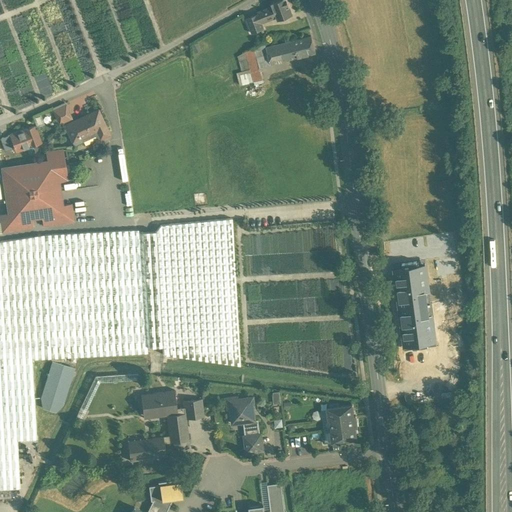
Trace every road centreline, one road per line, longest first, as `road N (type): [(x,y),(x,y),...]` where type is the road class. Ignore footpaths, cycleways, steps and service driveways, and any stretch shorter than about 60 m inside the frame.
road 1 (residential): [(316,0),(338,75),(395,511)]
road 2 (primary): [(473,0),(490,145),(505,511)]
